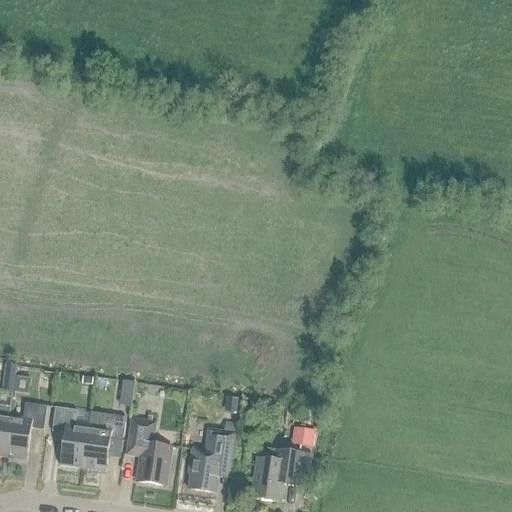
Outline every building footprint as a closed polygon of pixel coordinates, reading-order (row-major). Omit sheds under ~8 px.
[(5,368),(3,378),(14,379),(16,369),(16,365),(5,364),(5,368)] [(43,373),(42,379),(52,381),(53,375),(53,374),(43,372),(43,373)] [(82,379),(81,385),(91,386),(92,380),(92,379),(82,377),(82,379)] [(0,456),(1,457),(7,416),(9,417),(12,398),(1,397),(0,397),(0,456)] [(238,400),(229,399),(227,413),(236,414),(238,400)] [(9,417),(7,416),(1,457),(24,460),(29,428),(42,430),(45,405),(23,402),(21,419),(9,417)] [(57,466),(81,469),(87,428),(73,426),(75,410),(53,407),(49,431),(62,433),(57,466)] [(87,428),(81,469),(104,472),(108,440),(120,441),(123,417),(102,415),(100,430),(87,428)] [(137,483),(164,487),(170,449),(146,446),(148,429),(154,430),(155,424),(131,421),(126,457),(140,459),(137,483)] [(225,423),(224,434),(235,436),(237,425),(225,423)] [(301,447),(315,449),(318,432),(304,430),(301,447)] [(207,453),(191,450),(188,476),(190,476),(188,491),(216,495),(220,466),(231,467),(235,436),(210,432),(207,453)] [(277,452),(276,464),(255,461),(250,500),(279,504),(282,481),(296,483),(299,455),(277,452)] [(304,457),(305,483),(313,482),(312,457),(304,457)]
